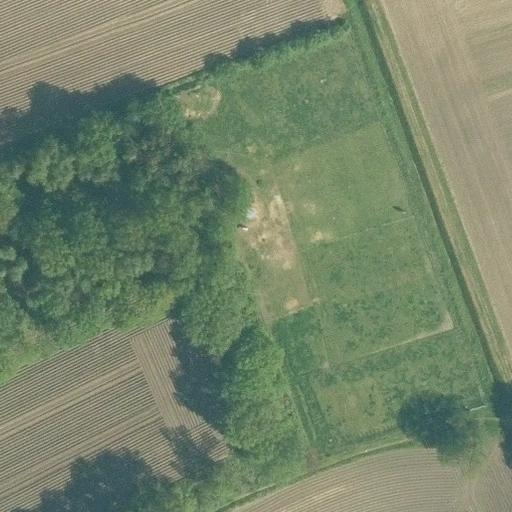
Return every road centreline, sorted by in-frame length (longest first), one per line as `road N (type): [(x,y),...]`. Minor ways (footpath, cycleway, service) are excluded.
road 1 (track): [(370,0),(511,384)]
road 2 (track): [(511,412),(483,413),(335,457),(210,511)]
